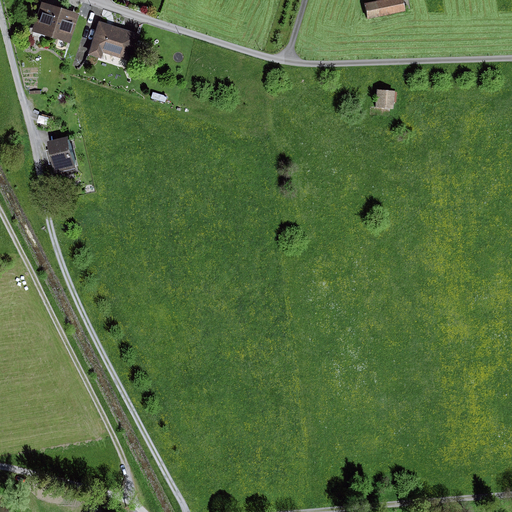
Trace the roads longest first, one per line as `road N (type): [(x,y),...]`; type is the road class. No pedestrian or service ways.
road 1 (track): [(0,2),(78,307),(189,511)]
road 2 (track): [(142,506),(0,207)]
road 3 (track): [(511,59),(287,59)]
road 4 (track): [(302,511),(511,495)]
road 5 (track): [(287,59),(101,3)]
road 6 (track): [(0,465),(147,511)]
